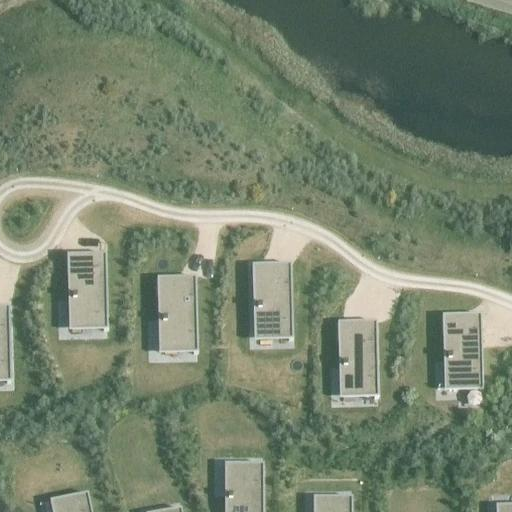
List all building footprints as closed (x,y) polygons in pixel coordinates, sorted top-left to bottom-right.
[(85,257),(66,258),(66,276),(70,276),(71,298),(70,298),(70,303),(71,303),(72,327),(105,326),(106,326),(105,263),(103,263),(103,264),(91,264),(91,258),(85,258),(85,257)] [(270,267),(251,268),(251,286),(255,286),(256,308),(255,308),(255,313),(256,313),(257,337),(290,336),(291,336),(290,273),(288,273),(276,274),(276,268),(270,268),(270,267)] [(175,280),(156,281),(156,299),(160,299),(161,321),(160,321),(160,326),(161,326),(162,350),(195,349),(196,349),(195,286),(193,286),(193,287),(181,287),(181,281),(175,281),(175,280)] [(0,378),(8,378),(10,378),(8,315),(6,315),(6,316),(0,315),(0,378)] [(460,318),(441,318),(441,337),(446,336),(446,358),(445,358),(446,363),(447,387),(480,386),(482,386),(480,323),(478,323),(478,324),(466,324),(466,318),(460,319),(460,318)] [(356,325),(336,325),(337,344),(341,344),(342,365),(341,365),(341,371),(342,371),(342,395),(376,394),(377,393),(376,330),(373,330),(373,331),(361,331),(361,326),(356,326),(356,325)] [(262,511),(262,474),(227,474),(228,498),(227,498),(227,503),(228,503),(227,511),(262,511)] [(90,511),(88,503),(54,510),(54,511),(90,511)]
